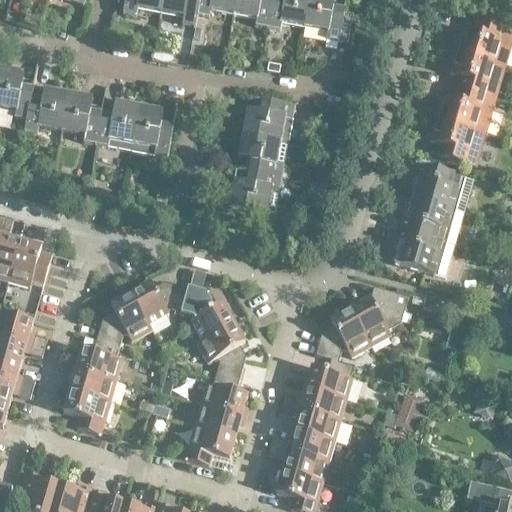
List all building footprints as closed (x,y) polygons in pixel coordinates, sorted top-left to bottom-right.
[(73,0),(72,6),(84,10),(86,0),(73,0)] [(125,0),(123,17),(136,19),(138,12),(160,16),(163,0),(125,0)] [(163,0),(160,16),(184,20),(182,28),(194,30),(196,18),(199,0),(163,0)] [(199,0),(196,18),(209,21),(211,13),(233,17),(235,0),(199,0)] [(236,0),(233,17),(257,22),(255,29),(268,31),(273,0),(236,0)] [(273,0),(268,31),(281,33),(282,27),(305,31),(310,0),(285,0),(285,3),(274,1),(274,0),(273,0)] [(310,0),(305,31),(328,35),(326,42),(339,45),(339,44),(348,46),(354,18),(345,17),(347,3),(335,0),(310,0)] [(461,45),(458,55),(505,68),(511,45),(511,33),(481,24),(481,25),(485,26),(482,37),(462,31),(458,45),(461,45)] [(453,63),(449,76),(469,82),(466,93),(462,92),(461,92),(478,97),(496,102),(505,68),(458,55),(455,64),(453,63)] [(31,105),(35,86),(24,84),(26,77),(1,73),(0,79),(0,110),(17,114),(15,122),(28,124),(31,105)] [(441,113),(438,122),(486,136),(496,102),(478,97),(461,92),(461,93),(465,94),(462,105),(442,99),(439,112),(441,113)] [(42,107),(31,105),(25,137),(37,139),(38,131),(62,135),(68,97),(45,93),(42,107)] [(90,115),(92,101),(68,97),(62,135),(84,139),(83,146),(95,149),(101,117),(90,115)] [(247,114),(243,137),(288,146),(295,110),(263,104),(261,116),(247,114)] [(101,117),(95,149),(131,155),(139,109),(115,105),(112,119),(101,117)] [(139,109),(131,155),(167,161),(172,130),(160,127),(163,113),(139,109)] [(433,131),(429,144),(449,150),(446,160),(442,159),(442,160),(476,170),(486,136),(438,122),(436,132),(433,131)] [(288,146),(243,137),(239,162),(251,164),(249,175),(281,181),(288,146)] [(418,180),(412,201),(462,216),(472,182),(414,166),(410,178),(418,180)] [(236,184),(234,183),(229,209),(275,217),(281,181),(249,175),(238,173),(236,184)] [(157,202),(156,204),(164,206),(165,205),(167,199),(158,196),(158,198),(157,202)] [(398,219),(395,231),(446,246),(453,248),(462,216),(412,201),(406,222),(398,219)] [(4,221),(0,234),(0,282),(8,285),(20,244),(9,241),(14,224),(4,221)] [(395,231),(392,243),(399,245),(393,266),(432,278),(444,281),(450,259),(443,258),(446,246),(395,231)] [(20,244),(8,285),(30,291),(30,289),(42,292),(43,287),(51,256),(41,253),(41,251),(20,244)] [(511,251),(500,249),(497,260),(511,264),(511,261),(511,251)] [(150,287),(130,298),(151,334),(153,334),(150,329),(168,318),(169,313),(181,316),(188,292),(171,288),(156,296),(150,287)] [(369,303),(351,312),(369,348),(389,337),(387,333),(401,327),(408,301),(373,291),(369,303)] [(188,292),(181,316),(193,319),(191,325),(201,343),(196,346),(197,347),(234,327),(223,307),(213,312),(204,297),(188,292)] [(101,327),(96,343),(120,350),(123,338),(129,340),(132,346),(151,334),(130,298),(111,309),(116,318),(101,327)] [(319,343),(315,359),(330,363),(338,365),(341,354),(346,352),(349,358),(369,348),(351,312),(330,323),(336,334),(319,343)] [(0,316),(0,339),(26,347),(45,352),(47,343),(29,338),(33,325),(0,316)] [(444,327),(425,322),(423,333),(442,337),(444,327)] [(234,327),(197,347),(208,367),(213,364),(219,366),(215,377),(239,384),(244,368),(235,352),(245,347),(234,327)] [(452,329),(446,351),(457,354),(463,332),(452,329)] [(463,332),(457,354),(468,357),(474,335),(463,332)] [(481,360),(492,363),(498,340),(487,337),(481,360)] [(0,362),(21,368),(24,356),(42,362),(45,352),(26,347),(0,339),(0,362)] [(492,363),(504,366),(510,343),(498,340),(492,363)] [(81,352),(75,373),(116,385),(122,363),(116,362),(120,350),(96,343),(93,355),(81,352)] [(0,362),(0,384),(33,394),(35,385),(18,380),(21,368),(0,362)] [(311,371),(305,392),(346,404),(352,382),(350,382),(353,370),(338,365),(330,363),(327,375),(311,371)] [(75,373),(69,394),(110,406),(116,385),(75,373)] [(206,387),(200,409),(241,420),(247,399),(236,396),(239,384),(215,377),(212,389),(206,387)] [(0,384),(0,407),(9,410),(12,398),(30,403),(33,394),(0,384)] [(285,399),(282,408),(299,413),(340,425),(346,404),(305,392),(302,404),(285,399)] [(110,406),(69,394),(63,416),(80,421),(77,432),(100,439),(110,406)] [(423,405),(406,399),(395,428),(412,434),(416,424),(422,427),(425,417),(419,415),(423,405)] [(155,409),(141,405),(138,414),(152,417),(155,409)] [(0,430),(3,431),(9,410),(0,407),(0,430)] [(282,408),(280,417),(297,422),(293,434),(334,445),(340,425),(299,413),(282,408)] [(155,409),(152,417),(168,422),(170,413),(155,409)] [(200,409),(194,430),(235,441),(241,420),(200,409)] [(194,430),(185,463),(208,470),(212,458),(229,463),(235,441),(194,430)] [(273,441),(271,450),(287,454),(329,466),(334,445),(293,434),(290,445),(273,441)] [(415,445),(387,436),(384,446),(400,452),(401,451),(412,455),(415,445)] [(271,450),(268,459),(285,464),(282,475),(323,487),(329,466),(287,454),(271,450)] [(511,486),(511,466),(498,461),(490,480),(511,488),(511,486)] [(282,475),(275,497),(293,502),(289,511),(315,511),(323,487),(282,475)] [(16,511),(52,511),(59,489),(40,484),(41,480),(26,476),(16,511)] [(503,491),(471,484),(467,501),(496,507),(495,511),(511,511),(511,508),(500,506),(503,491)] [(0,487),(0,511),(6,511),(12,492),(1,489),(0,487)] [(59,489),(52,511),(87,511),(92,495),(79,491),(78,494),(59,489)] [(92,495),(87,511),(122,511),(124,508),(105,502),(106,499),(92,495)]
